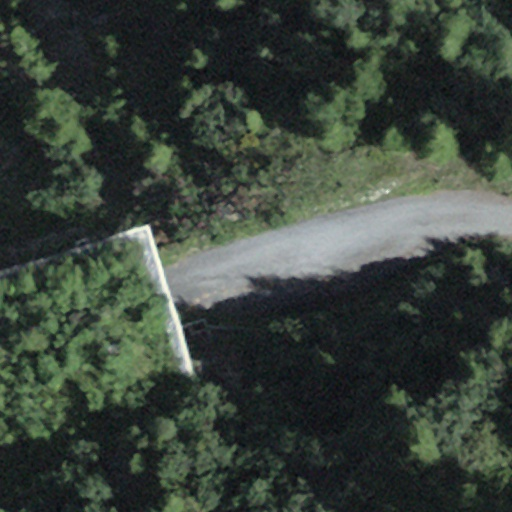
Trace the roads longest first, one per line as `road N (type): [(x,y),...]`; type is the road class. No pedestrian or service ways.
road 1 (track): [(335,286),(0,436)]
road 2 (track): [(511,269),(472,262),(335,286)]
